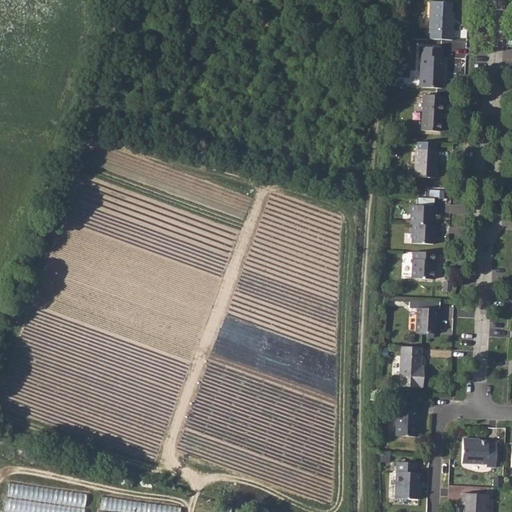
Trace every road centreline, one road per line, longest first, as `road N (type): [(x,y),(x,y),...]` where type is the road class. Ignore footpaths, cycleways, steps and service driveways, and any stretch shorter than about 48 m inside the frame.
road 1 (track): [(358,511),(378,0)]
road 2 (track): [(0,478),(20,471),(183,502),(188,511)]
road 3 (residential): [(484,230),(476,413)]
road 4 (residential): [(490,104),(500,120),(496,220),(484,230)]
road 5 (residential): [(484,230),(474,216),(479,115),(490,104)]
road 6 (residential): [(476,413),(442,416),(437,511)]
